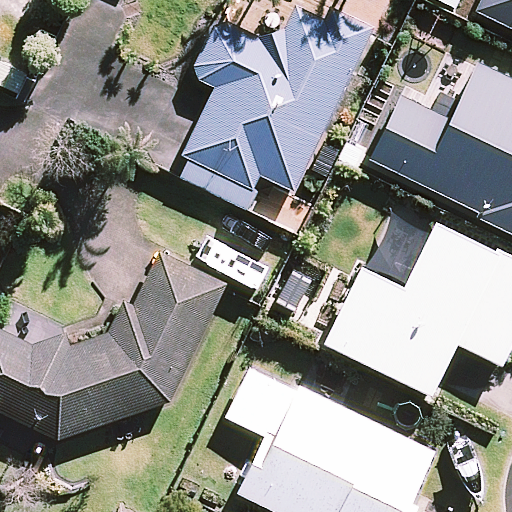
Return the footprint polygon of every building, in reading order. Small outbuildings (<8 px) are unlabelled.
[(191,75),(215,86),(183,158),(187,160),(179,178),(244,208),(259,175),(298,192),(372,26),(313,0),(296,0),(276,45),(216,18),(191,75)] [(459,0),(436,0),(455,9),(459,0)] [(511,0),(479,0),(475,11),(511,28),(511,0)] [(511,83),(474,66),(448,119),(400,96),(369,160),(511,228),(511,83)] [(511,339),(511,258),(434,222),(404,288),(361,268),(325,344),(431,394),(456,342),(501,364),(511,339)] [(0,325),(0,414),(59,445),(165,406),(227,287),(162,253),(135,305),(124,299),(107,332),(52,352),(0,325)] [(403,511),(432,452),(298,388),(275,436),(268,432),(239,493),(278,511),(403,511)]
